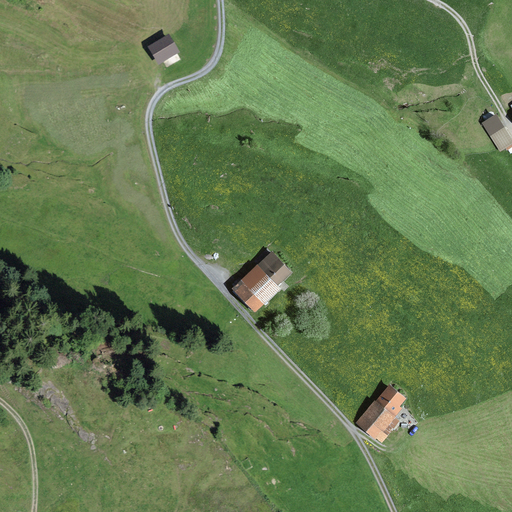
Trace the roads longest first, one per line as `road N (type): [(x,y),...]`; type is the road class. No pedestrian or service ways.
road 1 (track): [(431,0),(459,17),(476,67),(511,124)]
road 2 (track): [(35,511),(31,447),(0,400)]
